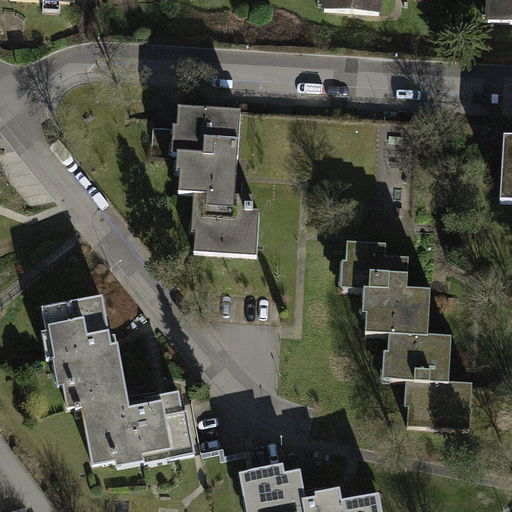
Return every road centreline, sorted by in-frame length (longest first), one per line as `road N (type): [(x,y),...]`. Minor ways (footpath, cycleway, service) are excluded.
road 1 (residential): [(13,96),(54,68),(101,52),(511,79)]
road 2 (residential): [(13,96),(263,413)]
